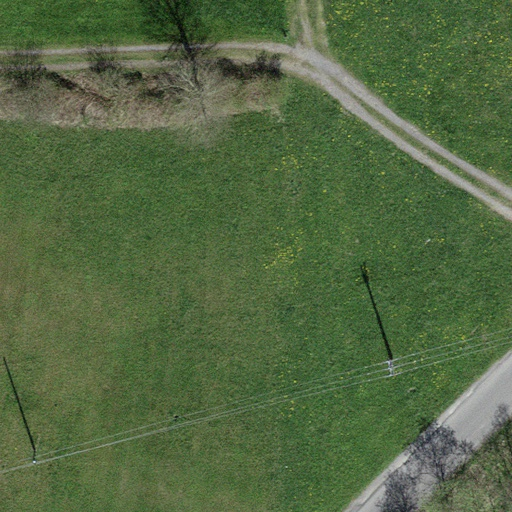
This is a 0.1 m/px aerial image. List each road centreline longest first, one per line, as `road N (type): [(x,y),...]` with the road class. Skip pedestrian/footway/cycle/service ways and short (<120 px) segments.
road 1 (track): [(511,205),(396,132),(332,79),(277,56),(0,59)]
road 2 (unclassified): [(511,385),(390,511)]
